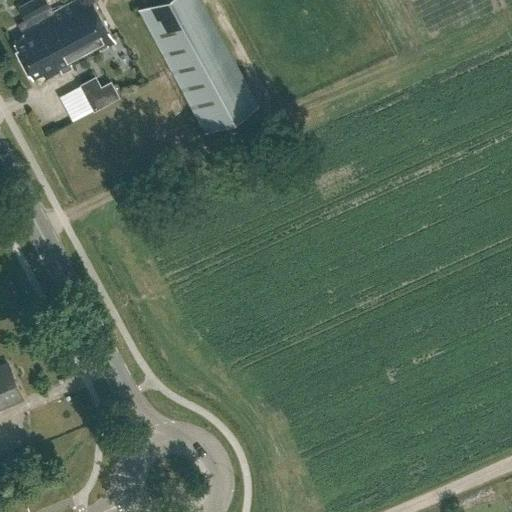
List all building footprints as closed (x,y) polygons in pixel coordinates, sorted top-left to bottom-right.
[(82,15),(80,12),(95,4),(93,0),(74,0),(52,11),(46,0),(27,0),(18,5),(28,23),(19,28),(23,35),(13,40),(21,55),(32,50),(34,54),(49,47),(43,35),(82,15)] [(203,0),(150,0),(137,7),(202,130),(258,101),(203,0)] [(32,50),(21,55),(32,76),(42,70),(45,76),(114,41),(114,40),(95,4),(80,12),(82,15),(43,35),(49,47),(34,54),(32,50)] [(111,82),(100,88),(93,76),(81,83),(94,108),(118,95),(111,82)] [(0,367),(0,404),(21,396),(8,364),(0,367)]
